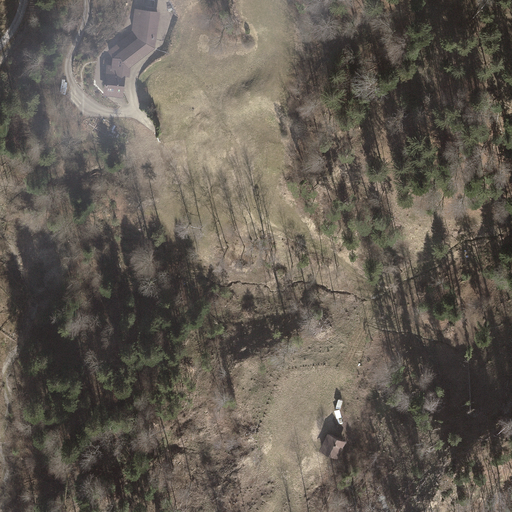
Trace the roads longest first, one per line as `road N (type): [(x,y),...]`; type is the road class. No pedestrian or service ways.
road 1 (track): [(134,94),(165,63),(205,82),(241,157),(259,220),(334,255),(376,291),(381,321),(362,371)]
road 2 (track): [(74,89),(91,108),(131,111),(135,73),(160,45),(163,0)]
